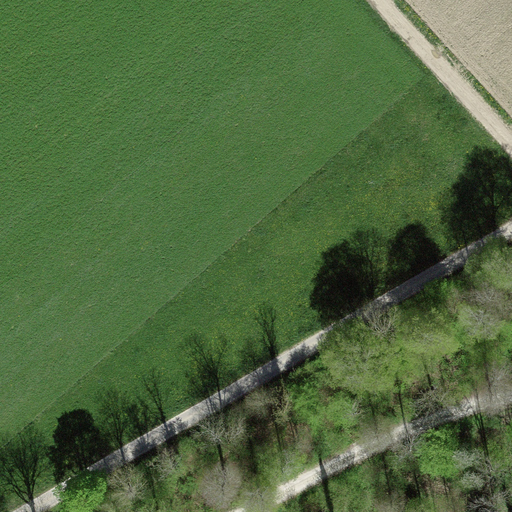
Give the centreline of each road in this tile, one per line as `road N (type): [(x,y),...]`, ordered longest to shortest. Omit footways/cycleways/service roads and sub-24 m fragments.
road 1 (track): [(25,511),(511,229)]
road 2 (track): [(511,395),(384,438),(247,511)]
road 3 (track): [(380,0),(511,146)]
